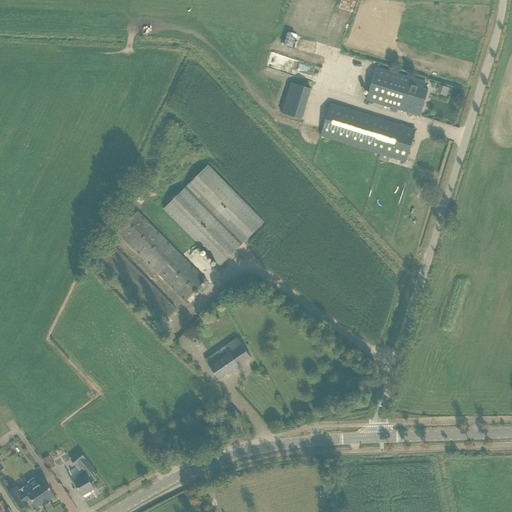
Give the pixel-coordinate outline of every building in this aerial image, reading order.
[(353,11),(356,0),(341,0),(340,7),(353,11)] [(397,112),(397,110),(419,116),(427,91),(422,89),(424,82),(376,67),(367,100),(390,107),(389,109),(397,112)] [(298,119),(308,88),(289,82),(279,113),(298,119)] [(438,85),(435,93),(446,96),(448,87),(438,85)] [(320,136),(405,162),(415,130),(330,104),(320,136)] [(163,209),(220,266),(264,223),(207,165),(163,209)] [(116,232),(184,301),(205,280),(137,212),(116,232)] [(176,310),(143,277),(112,245),(100,256),(164,321),(176,310)] [(193,344),(185,332),(175,342),(182,352),(193,344)] [(216,352),(205,360),(209,366),(213,372),(219,381),(239,367),(238,365),(248,358),(243,350),(235,339),(224,347),(226,350),(219,355),(216,352)] [(80,452),(70,460),(76,467),(78,465),(83,471),(76,475),(78,478),(73,481),(74,482),(73,483),(72,482),(72,483),(75,489),(76,489),(76,488),(77,488),(82,496),(94,489),(91,483),(95,481),(91,473),(94,470),(85,459),(80,452)] [(50,469),(57,464),(50,454),(44,459),(50,469)] [(328,475),(321,477),(324,491),(332,489),(328,475)] [(53,496),(42,480),(31,488),(29,486),(23,491),(20,493),(15,486),(7,491),(19,509),(27,504),(25,502),(28,499),(35,508),(41,504),(42,506),(48,502),(47,500),(53,496)] [(9,511),(7,508),(6,509),(1,501),(0,501),(0,511),(9,511)]
